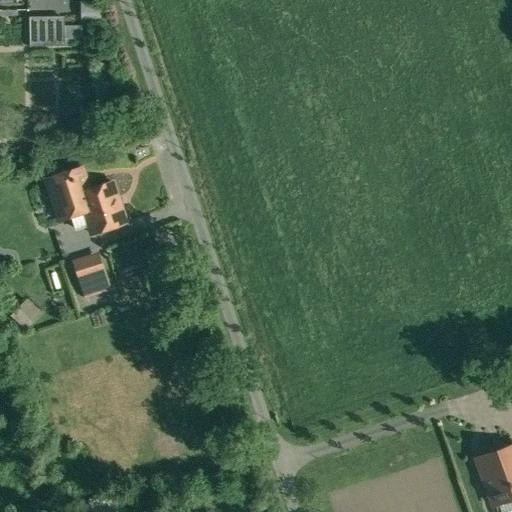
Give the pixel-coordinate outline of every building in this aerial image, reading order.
[(30,42),(64,42),(64,15),(30,14),(30,42)] [(113,182),(89,189),(82,167),(67,172),(64,170),(54,173),(52,177),(46,180),(59,219),(71,215),(75,228),(88,223),(91,233),(126,221),(113,182)] [(98,253),(73,261),(83,294),(109,285),(98,253)] [(27,296),(11,314),(26,328),(42,310),(27,296)] [(511,446),(478,458),(494,503),(511,496),(511,446)]
